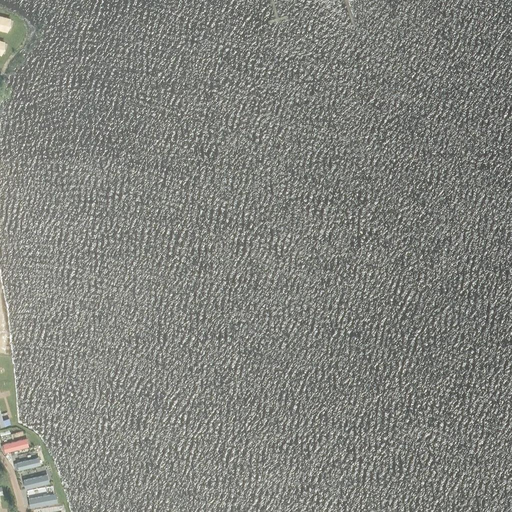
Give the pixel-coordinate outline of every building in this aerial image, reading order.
[(0,427),(12,425),(11,418),(5,420),(2,408),(0,408),(0,427)] [(7,451),(32,448),(31,439),(6,442),(7,451)] [(42,458),(15,462),(16,470),(43,466),(42,458)] [(26,479),(29,489),(53,482),(50,473),(26,479)] [(59,494),(31,497),(32,506),(60,503),(59,494)]
